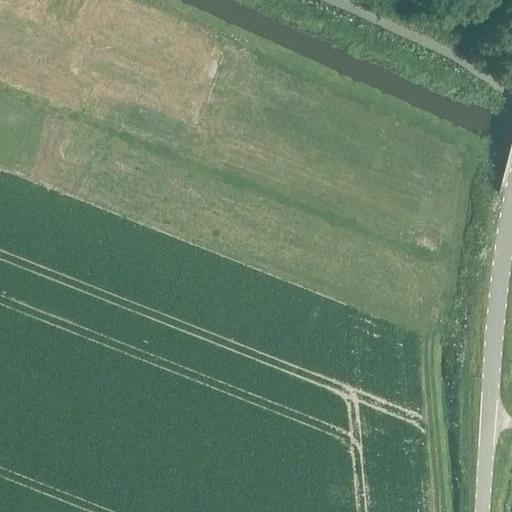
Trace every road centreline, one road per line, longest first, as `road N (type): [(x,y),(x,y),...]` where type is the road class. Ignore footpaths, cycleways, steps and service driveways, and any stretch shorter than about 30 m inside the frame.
road 1 (track): [(151,0),(464,142),(431,348),(437,511)]
road 2 (unclassified): [(482,511),(511,207)]
